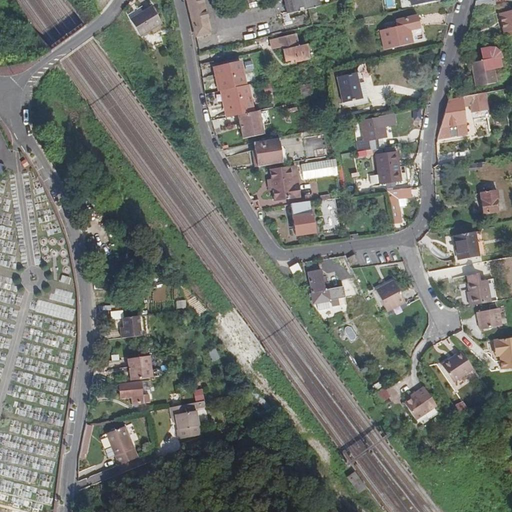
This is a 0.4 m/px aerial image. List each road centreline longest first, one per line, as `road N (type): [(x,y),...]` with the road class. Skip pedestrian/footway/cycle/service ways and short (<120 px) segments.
road 1 (unclassified): [(68,511),(85,373),(84,282),(61,200),(6,99)]
road 2 (residential): [(403,238),(285,255),(271,250),(199,122),(178,0)]
road 3 (residential): [(403,238),(424,215),(428,126),(463,0)]
